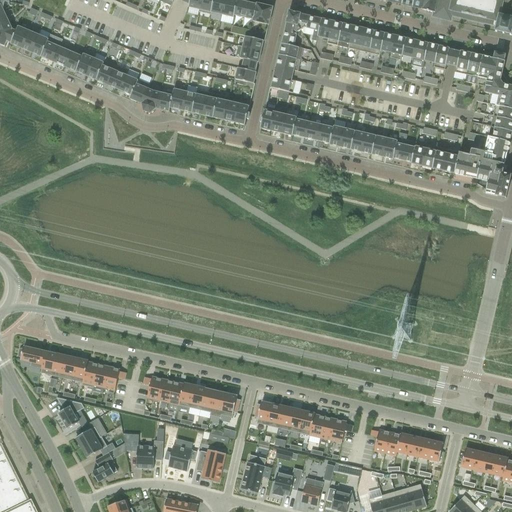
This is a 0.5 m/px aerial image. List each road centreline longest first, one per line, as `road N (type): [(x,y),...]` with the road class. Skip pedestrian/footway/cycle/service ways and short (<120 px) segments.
road 1 (tertiary): [(467,392),(12,282)]
road 2 (tertiary): [(44,310),(463,407)]
road 3 (residential): [(251,146),(177,127),(146,128),(0,58)]
road 4 (residential): [(510,208),(251,146)]
road 5 (residential): [(253,381),(511,440)]
road 6 (residential): [(44,310),(63,338),(253,381)]
road 7 (residential): [(295,0),(511,47)]
road 8 (unclassified): [(467,392),(510,208)]
road 9 (residential): [(76,506),(157,486),(223,501)]
road 10 (residential): [(251,146),(279,0)]
road 11 (residential): [(8,377),(76,506)]
road 12 (residential): [(8,377),(6,414),(55,511)]
